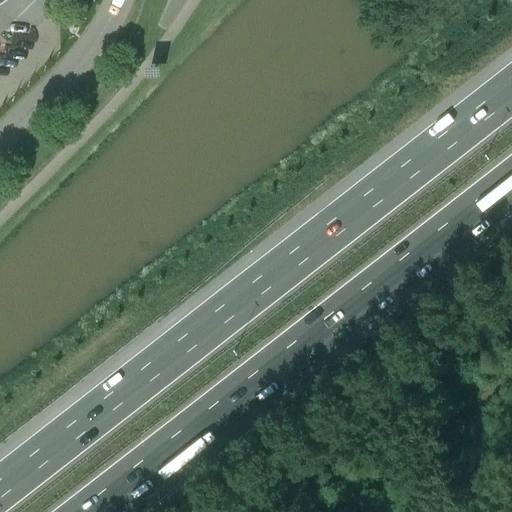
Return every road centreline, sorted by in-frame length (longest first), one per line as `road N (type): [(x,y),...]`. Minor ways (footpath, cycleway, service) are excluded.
road 1 (motorway): [(511,91),(0,492)]
road 2 (motorway): [(95,511),(511,187)]
road 3 (unclassified): [(0,138),(91,46),(118,0)]
